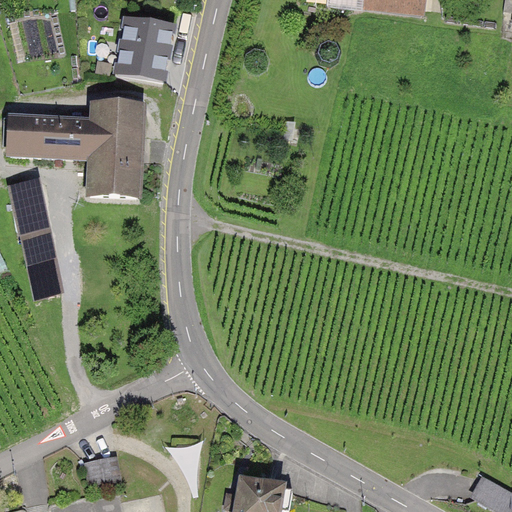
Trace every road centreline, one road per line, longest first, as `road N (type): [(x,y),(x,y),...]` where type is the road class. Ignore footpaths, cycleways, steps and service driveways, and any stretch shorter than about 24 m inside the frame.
road 1 (tertiary): [(203,366),(187,328),(178,216),(220,0)]
road 2 (track): [(178,216),(511,292)]
road 3 (tertiary): [(414,511),(271,430),(203,366)]
road 4 (residential): [(203,366),(0,470)]
road 5 (track): [(186,511),(180,483),(161,460),(116,440),(98,422)]
